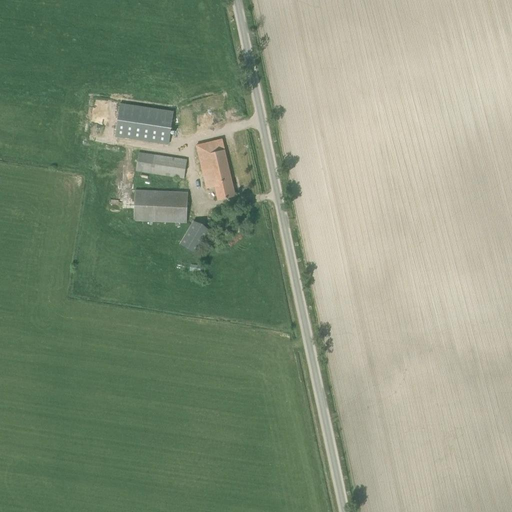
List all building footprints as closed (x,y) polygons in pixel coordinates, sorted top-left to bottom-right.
[(120,103),(115,137),(169,146),(174,111),(120,103)] [(218,200),(235,196),(222,140),(197,146),(207,188),(215,186),(218,200)] [(139,153),(136,171),(184,179),(187,160),(139,153)] [(188,192),(135,190),(133,221),(187,225),(188,192)] [(181,242),(196,252),(209,230),(195,221),(181,242)]
